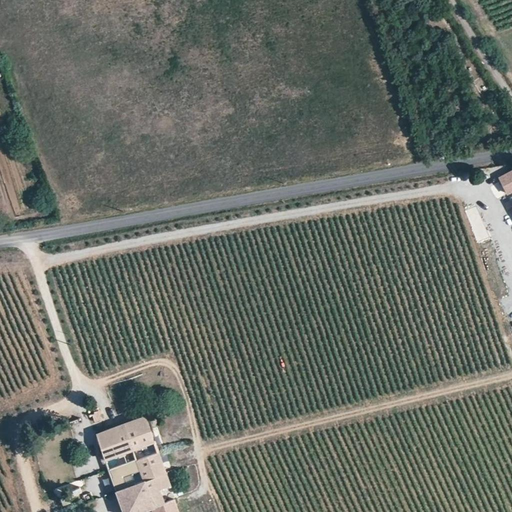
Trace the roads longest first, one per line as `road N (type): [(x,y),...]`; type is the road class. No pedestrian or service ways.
road 1 (tertiary): [(511,151),(0,242)]
road 2 (unknown): [(27,237),(103,426)]
